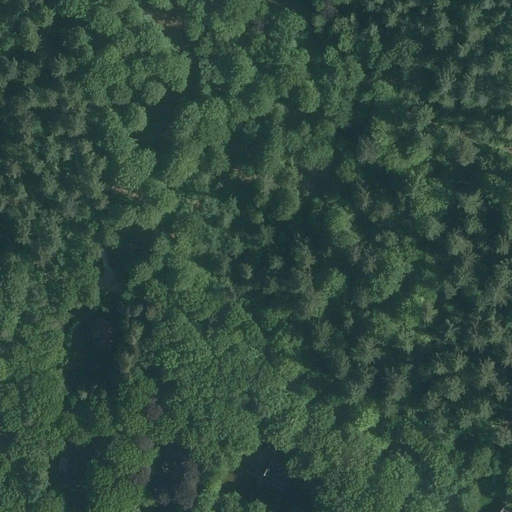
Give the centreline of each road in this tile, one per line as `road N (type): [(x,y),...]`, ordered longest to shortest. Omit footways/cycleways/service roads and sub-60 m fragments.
road 1 (track): [(105,283),(190,307),(400,446)]
road 2 (track): [(218,0),(266,58),(511,152)]
road 3 (track): [(30,0),(105,283)]
road 4 (track): [(164,297),(111,511)]
